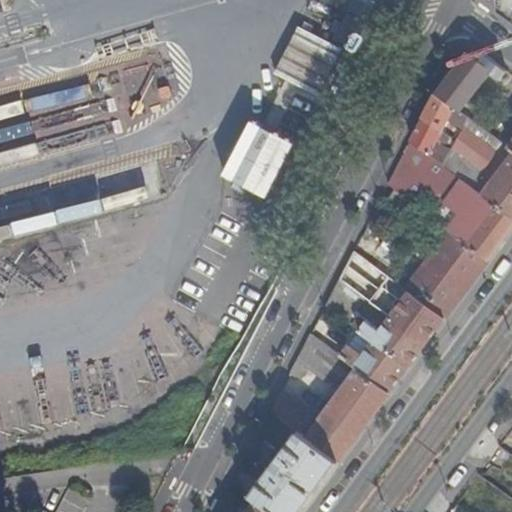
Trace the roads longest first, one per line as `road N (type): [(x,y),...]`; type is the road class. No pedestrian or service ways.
road 1 (residential): [(183,511),(450,4)]
road 2 (tertiary): [(511,276),(336,511)]
road 3 (tertiary): [(413,511),(511,378)]
